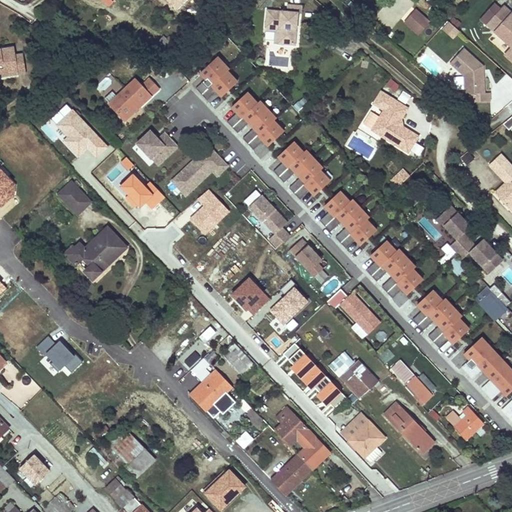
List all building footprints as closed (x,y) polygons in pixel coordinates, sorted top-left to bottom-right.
[(298,13),(301,13),(301,5),(287,4),(287,11),(267,8),(265,26),(279,27),(277,43),(295,45),(298,13)] [(482,19),(488,24),(501,9),(496,4),(482,19)] [(501,9),(488,24),(511,45),(511,49),(507,55),(511,59),(511,13),(504,6),(501,9)] [(417,9),(406,21),(420,34),(431,22),(417,9)] [(450,22),(443,29),(453,37),(459,30),(450,22)] [(265,30),(274,30),(273,42),(277,43),(279,27),(265,26),(265,30)] [(169,31),(165,35),(174,44),(178,40),(169,31)] [(165,35),(158,42),(167,51),(174,44),(165,35)] [(504,50),(508,46),(496,36),(492,41),(504,50)] [(19,76),(14,48),(0,50),(0,70),(1,71),(2,75),(2,78),(19,76)] [(484,66),(464,49),(450,64),(464,75),(465,94),(470,94),(471,102),(491,101),(490,93),(485,93),(484,73),(481,73),(481,69),(484,66)] [(208,83),(208,82),(221,97),(241,79),(218,54),(198,72),(208,83)] [(26,75),(23,55),(16,56),(19,76),(26,75)] [(138,58),(132,62),(139,69),(145,65),(138,58)] [(135,80),(111,103),(126,119),(159,89),(149,79),(141,86),(135,80)] [(397,91),(400,83),(390,79),(387,87),(397,91)] [(288,128),(261,99),(259,101),(249,90),(231,106),(269,146),(288,128)] [(398,98),(407,103),(411,94),(402,90),(398,98)] [(400,124),(409,110),(383,94),(375,105),(385,111),(373,131),(409,154),(420,137),(400,124)] [(511,115),(503,123),(508,129),(511,125),(511,115)] [(246,135),(251,147),(262,143),(256,130),(246,135)] [(154,154),(160,160),(176,146),(163,133),(157,139),(149,131),(136,144),(149,158),(154,154)] [(278,155),(314,195),(333,178),(297,138),(278,155)] [(171,181),(177,188),(185,180),(192,187),(211,170),(216,175),(226,166),(208,146),(171,181)] [(469,152),(461,159),(466,165),(474,158),(469,152)] [(511,164),(502,153),(491,164),(508,182),(511,178),(511,164)] [(154,154),(149,158),(156,165),(160,160),(154,154)] [(0,207),(21,186),(0,165),(0,207)] [(395,189),(409,176),(404,171),(390,183),(395,189)] [(511,178),(508,182),(496,193),(511,210),(511,178)] [(185,180),(177,188),(184,195),(192,187),(185,180)] [(71,183),(58,194),(77,214),(89,203),(71,183)] [(343,187),(324,205),(361,244),(380,227),(343,187)] [(276,231),(269,238),(277,246),(291,233),(283,225),(289,220),(264,194),(252,205),(276,231)] [(450,206),(439,216),(446,223),(441,227),(455,241),(463,234),(470,227),(450,206)] [(446,223),(439,216),(435,220),(441,227),(446,223)] [(108,227),(95,239),(114,259),(127,247),(108,227)] [(345,230),(338,235),(346,246),(352,241),(345,230)] [(455,241),(449,246),(455,253),(469,240),(463,234),(455,241)] [(407,294),(425,278),(415,266),(417,264),(391,235),(370,253),(407,294)] [(79,243),(74,248),(84,258),(90,265),(85,271),(93,278),(114,259),(95,239),(85,249),(79,243)] [(303,239),(291,250),(316,277),(324,269),(320,264),(323,261),(303,239)] [(502,261),(482,239),(475,246),(467,254),(481,269),(485,265),(491,271),(502,261)] [(455,253),(462,260),(467,254),(475,246),(469,240),(455,253)] [(73,247),(65,254),(76,265),(84,258),(74,248),(73,247)] [(364,266),(377,275),(383,266),(370,257),(364,266)] [(491,271),(485,265),(481,269),(487,275),(491,271)] [(386,282),(389,294),(398,291),(395,280),(386,282)] [(432,320),(454,343),(473,326),(435,286),(415,305),(420,311),(413,318),(424,329),(432,320)] [(493,292),(483,302),(497,317),(508,308),(493,292)] [(370,335),(382,324),(354,294),(342,305),(370,335)] [(438,345),(447,339),(439,327),(430,333),(438,345)] [(464,352),(505,397),(511,390),(511,366),(483,335),(464,352)] [(235,344),(224,354),(242,372),(252,362),(235,344)] [(338,358),(330,365),(341,377),(350,369),(338,358)] [(341,377),(360,397),(379,379),(361,359),(350,369),(341,377)] [(407,366),(399,373),(418,394),(416,396),(423,404),(433,395),(407,366)] [(219,371),(193,395),(207,410),(233,386),(219,371)] [(396,405),(386,414),(423,452),(434,441),(404,411),(402,411),(396,405)] [(453,411),(446,417),(467,439),(484,424),(468,407),(463,412),(466,415),(461,419),(453,411)] [(286,421),(275,431),(285,441),(295,452),(307,441),(302,435),(308,429),(287,408),(280,415),(286,421)] [(361,413),(341,432),(349,440),(368,421),(361,413)] [(72,421),(67,426),(74,434),(79,429),(72,421)] [(368,421),(349,440),(364,456),(371,463),(382,451),(376,445),(384,438),(368,421)] [(124,428),(106,447),(112,453),(114,451),(127,463),(125,465),(136,477),(155,459),(124,428)] [(244,448),(252,440),(243,433),(236,441),(244,448)] [(93,446),(88,451),(93,457),(94,456),(106,468),(110,464),(93,446)] [(258,449),(252,456),(260,464),(266,458),(258,449)] [(15,471),(31,488),(51,469),(36,452),(15,471)] [(298,455),(273,479),(286,493),(312,469),(298,455)] [(266,458),(260,464),(262,466),(268,460),(266,458)] [(0,464),(0,479),(7,486),(15,480),(0,464)] [(229,471),(211,487),(213,489),(231,473),(229,471)] [(208,494),(207,495),(223,511),(237,499),(235,496),(245,487),(237,478),(236,479),(231,473),(213,489),(211,487),(206,491),(208,494)] [(147,511),(115,479),(105,489),(123,508),(119,511),(147,511)] [(60,494),(43,510),(45,511),(67,511),(61,505),(67,500),(60,494)] [(10,500),(4,506),(8,511),(14,505),(10,500)] [(192,500),(178,511),(213,511),(204,501),(198,506),(192,500)]
